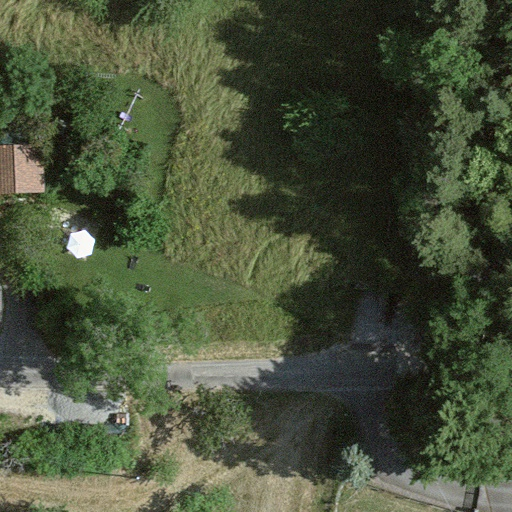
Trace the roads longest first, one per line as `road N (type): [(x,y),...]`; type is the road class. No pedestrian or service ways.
road 1 (unclassified): [(0,375),(511,371)]
road 2 (track): [(511,494),(474,497),(400,470),(355,373)]
